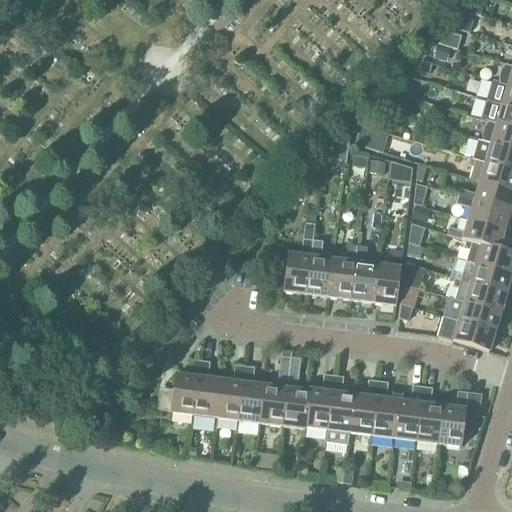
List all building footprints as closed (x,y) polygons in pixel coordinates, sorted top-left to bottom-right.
[(477,2),(467,13),(481,17),(484,4),(477,2)] [(460,21),(457,31),(469,34),(473,22),(462,19),(460,21)] [(448,33),(437,45),(451,49),(457,51),(461,37),(459,36),(456,35),(448,33)] [(436,51),(433,60),(446,64),(451,49),(437,45),(436,51)] [(431,65),(420,62),(412,72),(428,76),(431,65)] [(501,69),(499,77),(500,86),(511,89),(511,67),(505,66),(501,69)] [(490,90),(486,102),(501,107),(511,109),(511,89),(500,86),(492,83),(490,90)] [(400,84),(391,93),(411,100),(414,88),(400,84)] [(483,114),(480,122),(487,124),(511,130),(511,109),(501,107),(486,102),(483,114)] [(484,128),(482,135),(482,143),(511,151),(511,130),(487,124),(484,128)] [(361,128),(354,147),(369,151),(375,132),(361,128)] [(350,131),(322,160),(346,163),(348,146),(350,131)] [(470,139),(465,154),(470,156),(469,160),(511,172),(511,151),(482,143),(470,139)] [(511,172),(469,160),(467,167),(472,169),(469,180),(479,183),(511,193),(511,172)] [(458,197),(458,198),(509,213),(511,203),(511,193),(479,183),(475,195),(460,191),(458,197)] [(458,198),(455,205),(471,210),(467,221),(467,222),(504,232),(509,213),(458,198)] [(414,206),(410,220),(420,223),(425,209),(414,206)] [(287,256),(282,294),(305,297),(306,297),(313,242),(316,217),(306,215),(302,241),(300,257),(287,256)] [(448,229),(446,236),(461,241),(465,242),(498,252),(498,251),(504,232),(467,222),(464,234),(448,229)] [(411,227),(408,245),(418,248),(424,231),(418,229),(411,227)] [(313,242),(306,297),(328,299),(332,262),(320,260),(322,243),(313,242)] [(465,242),(464,247),(466,250),(469,251),(467,258),(465,263),(511,277),(511,276),(511,274),(511,255),(506,253),(498,251),(498,252),(465,242)] [(408,245),(407,258),(420,261),(422,249),(418,248),(408,245)] [(332,262),(328,299),(329,299),(350,302),(357,248),(347,246),(345,263),(333,262),(332,262)] [(357,248),(350,302),(351,302),(372,305),(377,267),(364,266),(367,249),(357,248)] [(377,267),(372,305),(373,305),(395,308),(395,304),(398,284),(400,264),(402,253),(391,252),(389,269),(378,267),(377,267)] [(456,272),(454,280),(506,296),(511,277),(465,263),(462,274),(456,272)] [(454,280),(452,288),(457,289),(454,301),(464,304),(500,315),(506,296),(454,280)] [(403,287),(401,306),(412,310),(414,310),(419,292),(403,287)] [(445,311),(443,319),(494,334),(500,315),(464,304),(454,301),(448,299),(445,311)] [(401,306),(399,320),(408,323),(412,310),(401,306)] [(440,326),(437,338),(452,343),(488,354),(494,334),(443,319),(440,326)] [(264,388),(260,425),(260,426),(282,428),(291,359),(280,358),(276,389),(265,388),(264,388)] [(291,359),(282,428),(305,431),(305,429),(309,393),(296,392),(300,361),(291,359)] [(156,389),(153,412),(170,414),(193,417),(200,363),(190,361),(188,378),(175,376),(173,391),(156,389)] [(200,363),(193,417),(215,420),(220,382),(207,381),(210,364),(200,363)] [(220,382),(215,420),(216,420),(237,423),(244,368),(234,367),(232,384),(221,382),(220,382)] [(244,368),(237,423),(238,423),(260,425),(264,388),(252,386),(254,369),(244,368)] [(309,393),(305,429),(326,432),(327,432),(334,378),(333,378),(323,376),(321,393),(309,392),(309,393)] [(327,432),(326,446),(348,449),(350,435),(354,397),(353,397),(341,396),(343,379),(334,378),(327,432)] [(354,397),(350,435),(371,438),(377,383),(367,382),(365,399),(354,397)] [(377,383),(371,438),(372,438),(393,440),(398,403),(385,401),(387,384),(377,383)] [(398,403),(393,440),(393,441),(415,443),(422,389),(412,388),(410,404),(398,403)] [(422,389),(415,443),(416,443),(437,446),(442,408),(430,407),(432,390),(422,389)] [(442,408),(437,446),(460,449),(467,394),(457,393),(455,410),(442,408)]
